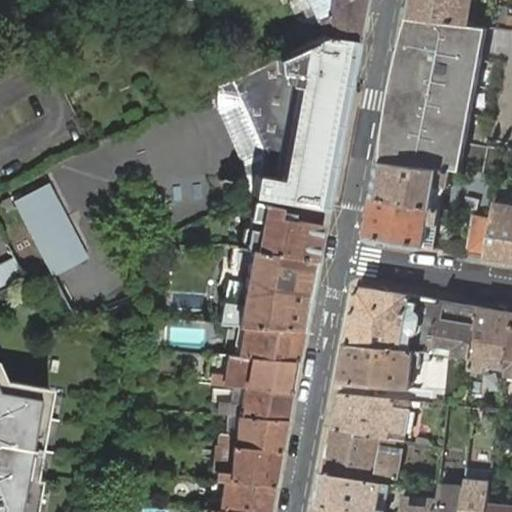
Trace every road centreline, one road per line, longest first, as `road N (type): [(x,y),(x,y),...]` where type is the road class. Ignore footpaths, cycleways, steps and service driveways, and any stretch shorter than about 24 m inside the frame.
road 1 (tertiary): [(341,257),(391,0)]
road 2 (tertiary): [(294,511),(341,257)]
road 3 (residential): [(511,286),(341,257)]
